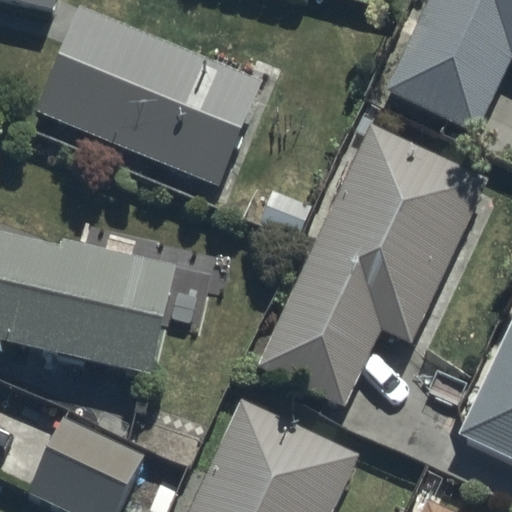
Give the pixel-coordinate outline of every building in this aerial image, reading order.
[(0,0),(0,4),(49,15),(52,0),(0,0)] [(511,0),(427,0),(388,90),(478,130),(507,65),(511,67),(511,0)] [(31,120),(218,193),(261,81),(74,8),(31,120)] [(360,116),(243,372),(341,416),(378,335),(417,352),(496,178),(360,116)] [(274,194),(258,223),(298,244),(313,215),(274,194)] [(0,241),(0,357),(149,386),(170,274),(0,241)] [(178,296),(173,320),(188,322),(194,294),(178,296)] [(511,313),(450,448),(511,476),(511,313)] [(190,511),(339,511),(362,461),(240,405),(190,511)] [(27,497),(60,511),(121,511),(147,456),(64,418),(27,497)]
